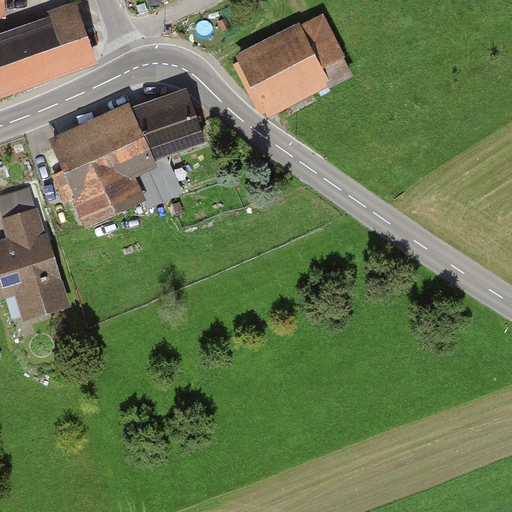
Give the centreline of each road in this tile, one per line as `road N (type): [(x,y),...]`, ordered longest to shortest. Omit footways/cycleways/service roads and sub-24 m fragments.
road 1 (tertiary): [(135,69),(184,69),(264,136),(511,305)]
road 2 (tertiary): [(0,126),(135,69)]
